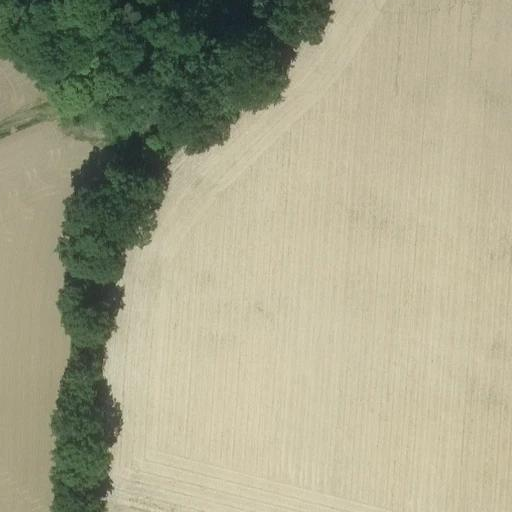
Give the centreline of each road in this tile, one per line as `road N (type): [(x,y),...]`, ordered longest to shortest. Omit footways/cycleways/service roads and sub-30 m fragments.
road 1 (track): [(0,118),(36,103),(99,143),(115,139),(216,0)]
road 2 (track): [(176,52),(45,0)]
